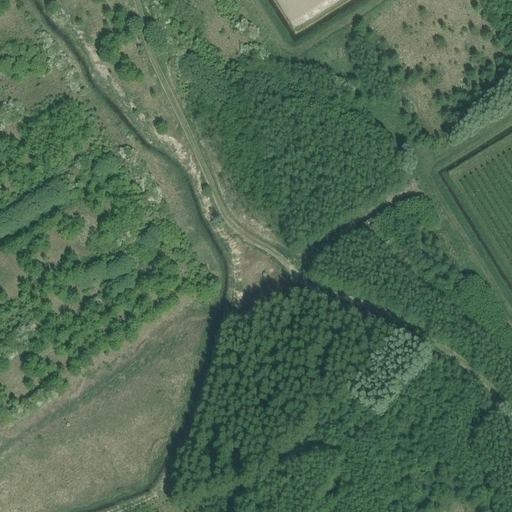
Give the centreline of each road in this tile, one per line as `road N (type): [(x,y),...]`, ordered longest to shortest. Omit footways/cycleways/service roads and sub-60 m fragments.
road 1 (track): [(511,413),(454,353),(377,307),(311,288),(226,217),(162,82),(136,0)]
road 2 (track): [(511,111),(425,170),(511,316)]
road 3 (track): [(254,0),(295,52),(381,0)]
